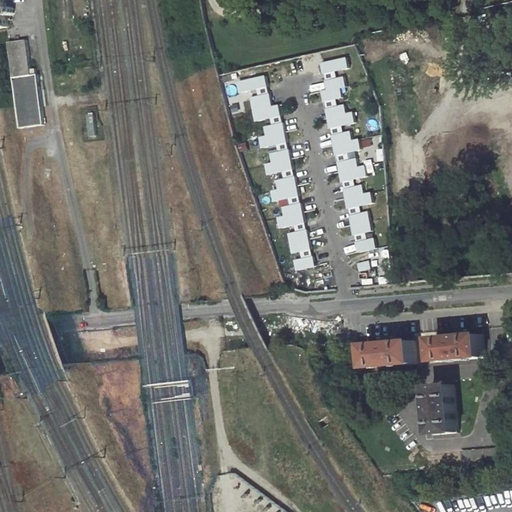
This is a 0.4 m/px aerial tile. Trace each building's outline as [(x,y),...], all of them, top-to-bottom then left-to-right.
[(5,0),(0,0),(0,28),(8,27),(8,20),(11,20),(12,15),(14,13),(13,9),(11,7),(6,8),(5,0)] [(8,43),(13,78),(31,75),(27,40),(8,43)] [(351,68),(349,57),(324,63),(329,81),(337,79),(335,71),(351,68)] [(267,76),(240,82),(243,92),(260,88),(262,95),(271,93),(267,76)] [(330,90),(325,91),(327,101),(336,99),(341,98),(339,88),(348,86),(346,77),(337,79),(329,81),(330,90)] [(39,79),(15,82),(21,132),(45,129),(39,79)] [(274,106),(271,93),(262,95),(254,97),(259,121),(274,117),(275,125),(284,123),(281,105),(274,106)] [(336,99),(327,101),(333,128),(342,126),(357,122),(355,112),(345,114),(343,105),(338,107),(336,99)] [(95,115),(89,115),(91,137),(97,136),(95,115)] [(280,144),(281,151),(290,149),(284,123),(275,125),(267,126),(269,136),(263,137),(265,147),(280,144)] [(333,128),(339,155),(348,153),(363,149),(361,139),(351,141),(349,132),(344,133),(342,126),(333,128)] [(287,178),(296,176),(290,149),(281,151),(273,153),(275,163),(269,164),(271,174),(286,171),(287,178)] [(339,155),(345,181),(354,179),(369,176),(367,166),(357,168),(355,159),(350,160),(348,153),(339,155)] [(293,205),(302,203),(296,176),(287,178),(279,180),(281,189),(274,191),(277,201),(292,198),(293,205)] [(351,208),(360,206),(375,203),(373,192),(363,195),(361,186),(356,187),(354,179),(345,181),(351,208)] [(293,205),(285,207),(287,216),(280,217),(283,228),(298,224),(299,232),(308,230),(303,203),(302,203),(293,205)] [(357,235),(366,233),(375,231),(370,211),(361,213),(360,206),(351,208),(357,235)] [(313,249),(308,230),(299,232),(291,233),(295,253),(304,251),(313,249)] [(361,252),(378,248),(376,238),(367,240),(366,233),(357,235),(361,252)] [(299,270),(317,266),(313,249),(304,251),(305,258),(297,260),(299,270)] [(372,268),(370,261),(360,263),(361,271),(372,268)] [(484,335),(437,339),(439,362),(486,358),(484,335)] [(416,341),(369,345),(371,368),(418,364),(416,341)] [(437,434),(460,432),(456,385),(433,387),(437,434)] [(459,452),(447,453),(448,465),(460,465),(459,452)]
